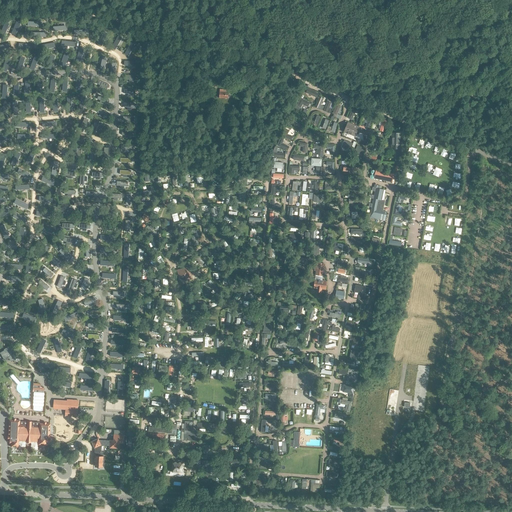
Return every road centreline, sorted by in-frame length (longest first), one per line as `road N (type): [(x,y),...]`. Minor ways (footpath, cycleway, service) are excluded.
road 1 (track): [(0,8),(115,21),(304,81),(252,0)]
road 2 (secondary): [(394,511),(3,492)]
road 3 (unclassified): [(511,164),(304,81)]
road 4 (track): [(511,95),(326,90)]
road 5 (unknown): [(412,364),(387,506)]
